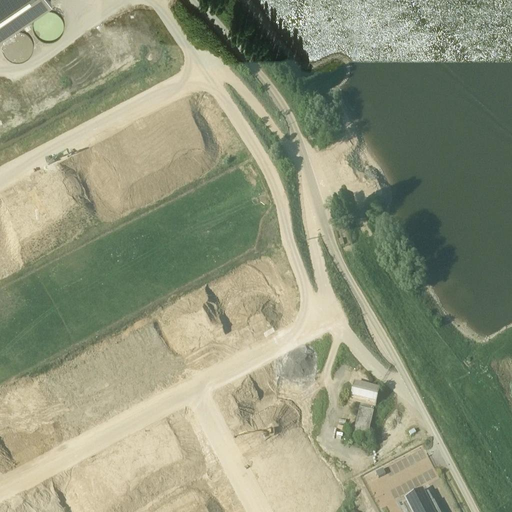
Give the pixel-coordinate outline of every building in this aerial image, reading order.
[(0,0),(0,36),(50,2),(48,0),(0,0)] [(64,29),(64,26),(64,23),(63,20),(61,18),(59,16),(58,14),(55,12),(52,11),(49,11),(46,11),(43,12),(40,14),(38,15),(36,18),(35,20),(34,23),(34,26),(34,29),(35,32),(36,35),(38,37),(40,39),(43,40),(46,41),(49,41),(51,41),(54,40),(57,39),(59,37),(61,35),(63,32),(64,29)] [(33,49),(34,47),(33,44),(32,41),(31,38),(29,36),(27,34),(24,32),(21,31),(17,31),(15,31),(12,32),(9,34),(6,36),(5,39),(3,42),(3,44),(2,47),(3,50),(4,53),(5,55),(7,58),(10,60),(13,61),(16,62),(19,62),(23,61),(25,61),(27,59),(30,57),(31,54),(32,53),(33,49)] [(379,389),(355,383),(350,402),(361,404),(354,433),(368,437),(374,412),(373,412),(374,407),(375,407),(379,389)] [(370,434),(378,443),(390,432),(382,423),(370,434)] [(379,479),(386,475),(383,470),(376,474),(379,479)] [(438,511),(428,493),(404,506),(406,511),(438,511)]
